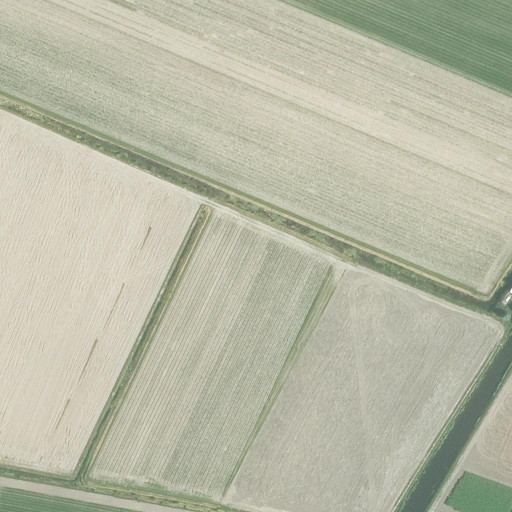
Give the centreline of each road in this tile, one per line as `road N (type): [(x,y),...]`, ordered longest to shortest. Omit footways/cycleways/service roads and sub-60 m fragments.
road 1 (track): [(500,328),(0,115)]
road 2 (track): [(173,511),(0,480)]
